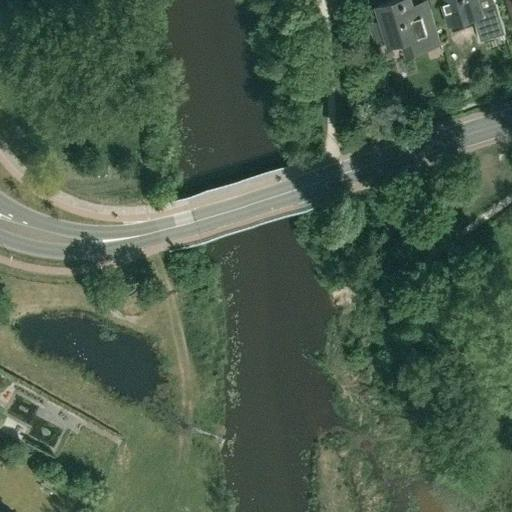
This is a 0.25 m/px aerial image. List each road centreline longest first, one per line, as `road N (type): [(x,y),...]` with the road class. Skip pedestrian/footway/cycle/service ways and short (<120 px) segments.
road 1 (tertiary): [(511,122),(127,239)]
road 2 (tertiary): [(127,239),(48,225),(0,203)]
road 3 (tertiary): [(0,237),(58,253),(127,239)]
